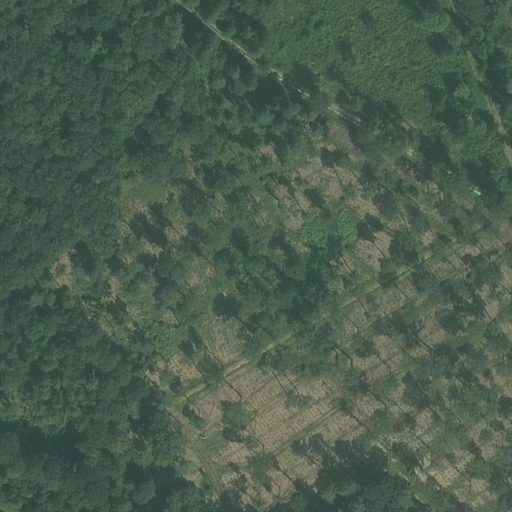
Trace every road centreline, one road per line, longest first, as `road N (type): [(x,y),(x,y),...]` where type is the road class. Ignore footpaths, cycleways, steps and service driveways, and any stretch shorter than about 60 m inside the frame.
road 1 (track): [(185,0),(256,56),(511,200)]
road 2 (track): [(0,290),(66,325),(133,415),(110,497),(138,511)]
